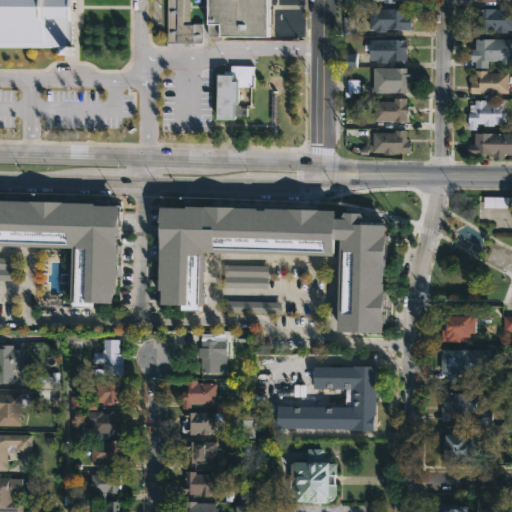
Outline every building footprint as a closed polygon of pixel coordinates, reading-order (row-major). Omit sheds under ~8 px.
[(0,0),(74,0),(74,44),(0,42),(0,0)] [(267,0),(267,38),(219,38),(219,36),(208,36),(208,25),(207,25),(207,0),(190,0),(190,24),(203,24),(203,44),(177,44),(177,43),(168,43),(168,0),(267,0)] [(406,9),(406,15),(410,15),(410,30),(385,30),(385,33),(374,33),(374,29),(362,28),(362,17),(368,17),(368,9),(406,9)] [(511,31),(507,31),(506,33),(494,33),(494,31),(488,31),(488,34),(471,34),(471,21),(475,21),(475,9),(511,9),(511,31)] [(405,49),(405,62),(386,61),(386,64),(375,64),(375,61),(368,61),(368,52),(364,52),(364,46),(369,46),(369,39),(406,40),(405,49)] [(511,39),(511,61),(499,62),(499,59),(488,59),(487,67),(474,67),(474,60),(470,60),(471,47),(474,47),(474,39),(511,39)] [(254,86),(234,86),(234,104),(239,104),(239,107),(246,107),(246,116),(235,115),(235,119),(213,118),(215,74),(230,74),(231,65),(254,66),(254,76),(254,86)] [(406,69),(405,74),(412,74),(412,88),(405,88),(405,93),(364,91),(365,69),(406,69)] [(487,69),(487,71),(508,72),(508,92),(497,92),(497,94),(486,94),(486,92),(470,92),(470,80),(474,80),(474,69),(487,69)] [(399,96),(399,99),(405,99),(405,106),(411,106),(411,123),(402,123),(402,120),(373,120),(373,100),(393,100),(393,96),(399,96)] [(486,99),(486,102),(501,101),(501,111),(504,111),(504,123),(493,123),(493,125),(483,125),(483,123),(477,123),(477,129),(468,129),(469,104),(474,104),(474,99),(486,99)] [(395,121),(395,129),(405,129),(405,140),(410,140),(410,151),(392,151),(392,153),(372,152),(372,131),(379,131),(379,121),(395,121)] [(511,131),(511,153),(504,153),(504,156),(493,155),(493,153),(485,153),(485,155),(467,155),(467,143),(473,143),(474,131),(511,131)] [(0,201),(0,240),(73,241),(72,307),(120,308),(121,202),(0,201)] [(156,209),(153,303),(204,304),(205,251),(340,254),(339,336),(394,337),(397,214),(156,209)] [(470,314),(475,315),(475,332),(470,332),(470,341),(441,341),(441,315),(445,315),(445,314),(470,314)] [(511,315),(511,341),(510,341),(510,331),(503,331),(503,315),(511,315)] [(223,333),(223,340),(226,340),(226,348),(218,348),(218,371),(200,371),(200,357),(197,357),(197,347),(200,347),(201,333),(223,333)] [(117,339),(117,356),(121,356),(121,372),(116,374),(102,374),(102,369),(100,369),(100,363),(102,363),(102,361),(93,361),(93,353),(101,353),(101,338),(117,339)] [(0,344),(11,344),(11,348),(22,348),(22,364),(11,364),(11,383),(0,382),(0,344)] [(458,373),(458,380),(446,380),(446,373),(440,373),(440,349),(489,349),(489,373),(458,373)] [(375,367),(374,430),(353,429),(353,431),(351,431),(351,428),(275,427),(275,406),(352,406),(353,388),(312,388),(312,365),(351,366),(351,363),(375,364),(375,367)] [(266,366),(265,405),(253,405),(255,366),(266,366)] [(121,380),(121,386),(124,386),(124,395),(120,395),(120,402),(112,402),(112,404),(100,404),(100,402),(93,402),(94,379),(121,380)] [(196,380),(196,383),(215,383),(215,403),(190,402),(190,408),(181,408),(181,391),(184,391),(185,380),(196,380)] [(453,391),(453,392),(475,392),(475,411),(468,411),(468,413),(451,412),(451,420),(440,420),(440,400),(442,400),(442,391),(453,391)] [(28,403),(28,407),(19,407),(19,425),(0,425),(0,393),(28,394),(28,403)] [(118,410),(118,414),(120,414),(120,420),(117,420),(117,422),(119,422),(119,432),(115,432),(115,439),(95,439),(95,432),(91,432),(91,423),(81,423),(82,411),(100,410),(100,413),(107,413),(107,410),(118,410)] [(254,410),(254,419),(256,419),(256,431),(254,431),(254,438),(241,438),(241,410),(254,410)] [(215,412),(223,412),(223,431),(208,431),(208,434),(199,434),(199,431),(195,431),(195,434),(181,434),(181,420),(186,420),(186,417),(183,417),(184,412),(215,412)] [(455,425),(455,433),(468,433),(468,438),(474,438),(473,459),(467,459),(467,461),(439,459),(440,434),(445,433),(445,425),(455,425)] [(6,470),(0,470),(0,434),(31,434),(31,451),(6,453),(6,470)] [(192,437),(192,441),(215,441),(215,449),(213,449),(212,463),(182,462),(183,445),(186,445),(187,437),(192,437)] [(119,440),(119,442),(122,442),(122,450),(119,450),(118,453),(121,453),(120,461),(106,461),(106,463),(89,461),(89,453),(83,453),(83,442),(108,442),(108,440),(119,440)] [(322,461),(335,463),(333,484),(336,484),(335,496),(334,496),(334,497),(330,497),(330,500),(328,500),(328,503),(294,501),(295,490),(288,489),(290,463),(292,463),(292,461),(306,461),(306,448),(322,448),(322,461)] [(118,472),(118,489),(120,489),(120,493),(89,493),(89,480),(83,480),(84,473),(105,474),(105,471),(118,472)] [(195,471),(195,473),(217,473),(216,493),(220,493),(220,490),(232,490),(232,501),(211,500),(211,494),(209,494),(209,496),(199,496),(199,494),(181,493),(182,484),(184,484),(184,471),(195,471)] [(0,511),(0,477),(10,477),(10,480),(22,480),(22,495),(10,495),(10,501),(21,501),(21,511),(0,511)] [(263,493),(263,504),(266,504),(265,511),(234,511),(234,505),(248,505),(248,492),(263,493)] [(117,501),(117,508),(119,508),(119,511),(88,511),(89,503),(108,504),(108,501),(117,501)] [(195,501),(195,502),(214,502),(214,507),(217,507),(217,511),(180,511),(183,511),(183,501),(195,501)] [(438,511),(438,503),(450,503),(450,505),(467,505),(467,511),(438,511)]
